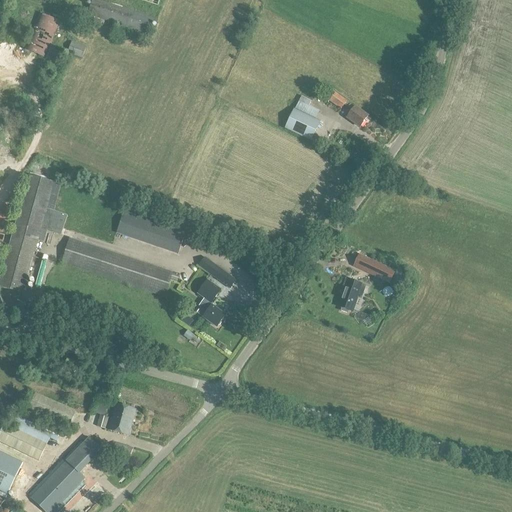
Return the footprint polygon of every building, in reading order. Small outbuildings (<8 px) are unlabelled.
[(95,18),(105,21),(148,35),(153,19),(94,0),(92,0),(87,16),(95,18)] [(39,13),(24,49),(45,58),(60,21),(39,13)] [(83,58),(87,47),(72,42),(68,54),(83,58)] [(51,45),(45,59),(51,62),(57,47),(51,45)] [(5,60),(12,59),(11,51),(4,52),(5,60)] [(250,83),(254,76),(240,69),(236,76),(250,83)] [(331,90),(325,99),(341,110),(345,105),(348,108),(350,104),(331,90)] [(306,105),(308,100),(298,95),(296,100),(306,105)] [(351,112),(346,119),(360,129),(369,116),(355,106),(355,107),(350,104),(348,108),(347,109),(351,112)] [(0,116),(6,119),(9,112),(3,109),(0,114),(0,116)] [(294,110),(286,129),(312,141),(313,141),(325,146),(326,142),(314,137),(321,123),(294,110)] [(356,157),(348,153),(346,158),(353,162),(356,157)] [(29,176),(0,279),(0,287),(24,294),(38,241),(44,243),(47,231),(42,230),(55,183),(54,183),(29,176)] [(55,183),(42,230),(47,231),(61,236),(67,215),(54,211),(62,185),(55,183)] [(186,231),(125,211),(117,235),(179,255),(186,231)] [(174,272),(128,257),(70,238),(61,264),(165,298),(171,281),(174,272)] [(200,267),(230,289),(237,280),(207,258),(200,267)] [(394,272),(368,260),(363,271),(376,277),(378,273),(385,276),(383,280),(390,283),(394,272)] [(207,280),(197,294),(205,299),(211,304),(213,303),(221,291),(207,280)] [(362,298),(366,286),(347,280),(341,300),(343,300),(340,308),(342,308),(341,311),(348,313),(349,310),(351,311),(356,296),(362,298)] [(205,299),(202,303),(206,306),(210,310),(204,318),(218,329),(226,317),(212,307),(214,304),(213,303),(211,304),(205,299)] [(190,341),(195,335),(189,331),(184,336),(190,341)] [(69,429),(76,412),(35,394),(28,411),(69,429)] [(104,417),(108,405),(98,402),(94,414),(104,417)] [(108,430),(129,436),(136,410),(115,404),(108,430)] [(62,431),(27,415),(19,411),(14,422),(58,441),(62,431)] [(100,417),(97,427),(106,429),(109,419),(100,417)] [(47,445),(6,425),(0,436),(0,443),(38,463),(47,445)] [(113,455),(130,460),(133,448),(116,444),(113,455)] [(23,466),(0,454),(0,491),(8,496),(23,466)] [(66,462),(59,469),(30,498),(44,511),(53,511),(85,480),(66,462)] [(115,468),(107,474),(111,479),(119,473),(115,468)] [(93,490),(79,500),(86,510),(100,499),(93,490)]
